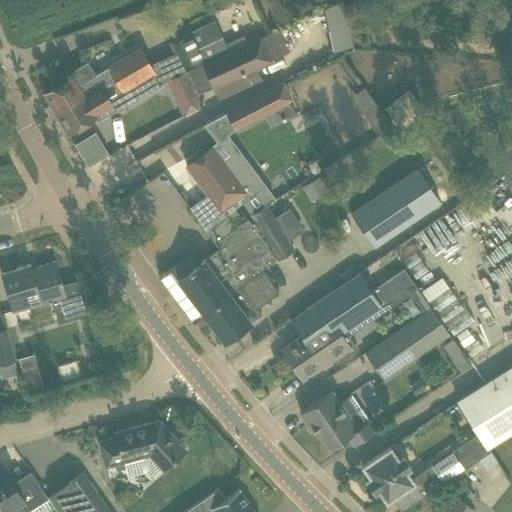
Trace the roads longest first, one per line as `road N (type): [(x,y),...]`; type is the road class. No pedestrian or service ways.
road 1 (tertiary): [(193,370),(68,199)]
road 2 (unclassified): [(0,443),(159,393),(193,370)]
road 3 (tertiary): [(318,511),(193,370)]
road 4 (tertiary): [(68,199),(0,76)]
